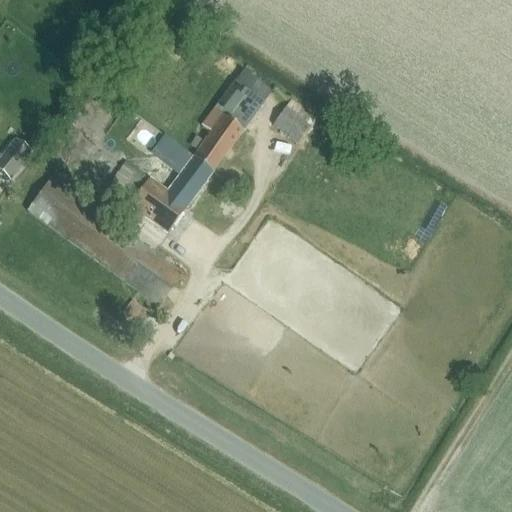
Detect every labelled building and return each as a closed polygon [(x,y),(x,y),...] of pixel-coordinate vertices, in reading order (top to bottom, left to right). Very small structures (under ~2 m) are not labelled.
[(33,76),(0,51),(0,68),(25,87),(33,76)] [(212,176),(263,107),(234,86),(202,129),(210,136),(192,160),(212,176)] [(311,129),(285,110),(272,127),(299,146),(311,129)] [(35,115),(18,141),(35,152),(52,125),(35,115)] [(0,174),(10,183),(31,156),(14,143),(0,161),(0,174)] [(187,210),(212,176),(192,160),(167,195),(149,183),(130,209),(167,236),(186,210),(187,210)] [(125,205),(144,179),(127,166),(108,193),(125,205)] [(158,309),(181,276),(52,182),(28,215),(158,309)]
